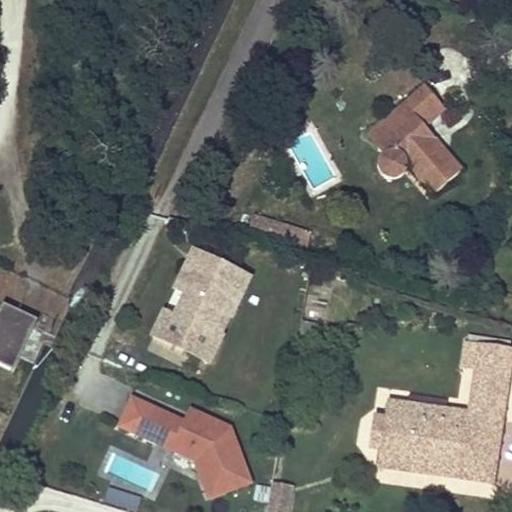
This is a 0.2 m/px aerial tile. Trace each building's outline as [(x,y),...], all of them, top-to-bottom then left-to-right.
[(375,143),(385,154),(384,155),(382,158),(381,160),(380,163),(380,167),(381,169),(382,172),(384,174),(385,176),(388,178),(391,179),(393,179),(397,179),(400,178),(404,177),(406,175),(407,173),(409,170),(409,168),(432,196),(463,171),(427,127),(448,110),(427,85),(406,103),(413,110),(375,143)] [(413,110),(406,103),(368,135),(375,143),(413,110)] [(253,215),(249,229),(299,244),(304,230),(253,215)] [(195,252),(188,268),(215,280),(217,276),(235,284),(211,335),(222,340),(251,279),(195,252)] [(215,280),(188,268),(178,288),(188,293),(177,318),(166,313),(155,335),(212,362),(222,340),(211,335),(235,284),(217,276),(215,280)] [(0,362),(16,369),(39,320),(6,305),(0,318),(0,362)] [(498,397),(506,341),(477,337),(474,342),(460,340),(457,365),(471,366),(466,414),(387,402),(385,416),(380,448),(379,464),(488,477),(495,418),(498,397)] [(192,410),(186,422),(134,399),(121,428),(197,463),(211,500),(254,484),(233,429),(192,410)] [(385,416),(370,415),(366,446),(380,448),(385,416)] [(289,511),(293,486),(273,483),(272,488),(269,503),(268,511),(289,511)] [(269,503),(272,488),(258,485),(255,501),(269,503)] [(143,500),(112,491),(109,502),(140,511),(143,500)]
